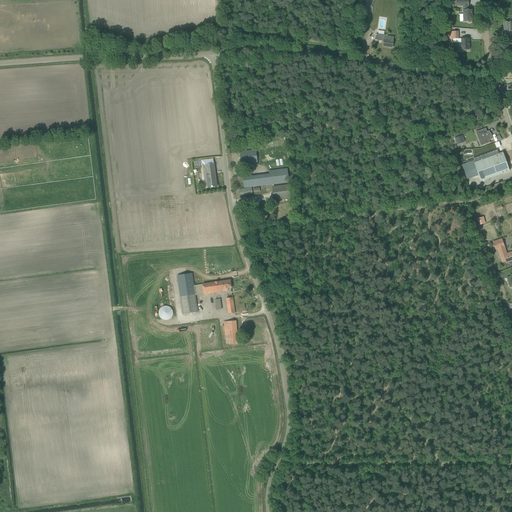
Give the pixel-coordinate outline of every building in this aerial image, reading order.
[(468,0),(456,0),(456,6),(463,6),(463,22),(467,22),(468,23),(471,23),(471,22),(472,22),(472,10),(468,10),(469,6),(468,0)] [(505,35),(506,42),(506,41),(510,41),(511,42),(511,41),(511,40),(511,19),(510,18),(507,18),(507,20),(502,20),(502,26),(504,25),(504,31),(502,31),(503,35),(505,35)] [(383,46),(392,48),(394,41),(393,41),(394,37),(387,36),(387,35),(377,34),(376,34),(375,39),(384,41),(383,46)] [(469,38),(461,39),(461,42),(462,50),(470,50),(469,38)] [(486,128),(476,132),(479,140),(482,138),(485,145),(490,143),(489,140),(493,139),(491,134),(491,135),(489,131),(487,132),(486,128)] [(245,151),(240,152),(241,165),(253,163),(253,165),(257,165),(258,164),(256,151),(256,150),(245,151)] [(497,150),(473,159),(473,161),(474,163),(476,168),(479,175),(481,181),(510,171),(508,165),(507,166),(506,163),(507,162),(503,153),(499,154),(497,150)] [(208,160),(202,161),(205,182),(208,182),(209,187),(212,187),(217,186),(214,164),(213,159),(208,160)] [(468,163),(462,165),(465,172),(467,180),(479,175),(476,168),(474,163),(473,161),(468,163)] [(274,170),(269,171),(269,172),(270,174),(271,184),(271,187),(272,187),(274,200),(291,198),(290,184),(274,186),(274,184),(289,182),(288,169),(274,170)] [(258,176),(243,178),(244,188),(259,186),(258,176)] [(484,217),(477,218),(479,225),(485,223),(484,217)] [(498,250),(502,263),(506,262),(506,263),(511,260),(511,251),(507,254),(504,247),(505,247),(502,239),(492,242),(495,251),(498,250)] [(177,276),(182,314),(198,312),(195,295),(228,290),(228,289),(232,288),(231,280),(194,285),(192,273),(177,276)] [(226,299),(228,314),(235,313),(233,298),(226,299)] [(164,320),(166,320),(167,320),(168,320),(170,319),(171,318),(172,316),(173,315),(173,314),(173,311),(172,311),(172,309),(171,308),(170,308),(168,307),(167,306),(166,306),(164,306),(162,307),(161,308),(160,309),(159,310),(159,311),(159,313),(159,314),(159,316),(160,317),(161,318),(162,319),(163,320),(164,320)] [(229,338),(230,344),(238,343),(236,321),(224,322),(226,338),(229,338)]
